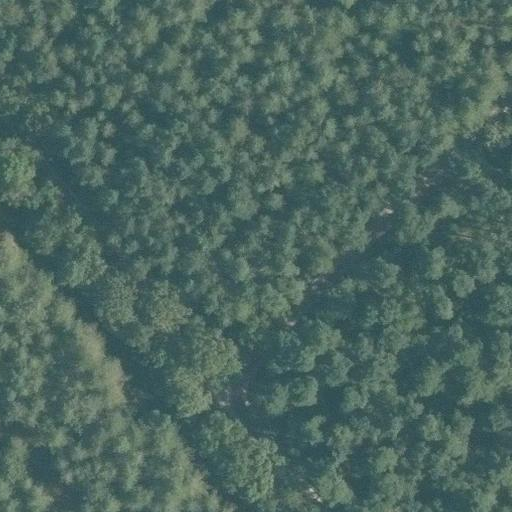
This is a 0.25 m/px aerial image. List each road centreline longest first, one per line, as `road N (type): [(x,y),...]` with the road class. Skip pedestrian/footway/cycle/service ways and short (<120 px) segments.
road 1 (track): [(0,101),(323,511)]
road 2 (track): [(0,204),(243,511)]
